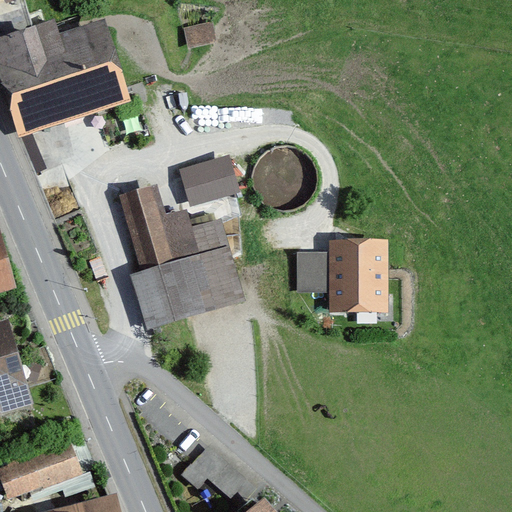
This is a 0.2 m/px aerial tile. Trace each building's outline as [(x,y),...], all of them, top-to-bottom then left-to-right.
[(211,41),(208,26),(189,31),(192,45),(211,41)] [(0,43),(0,76),(14,123),(114,94),(96,33),(71,41),(73,47),(57,52),(53,36),(34,42),(31,34),(0,43)] [(261,193),(268,201),(277,208),(287,210),(298,209),(308,205),(316,198),(322,188),(323,177),(322,167),(317,157),(309,150),(299,146),(288,145),(278,147),(268,153),(262,161),(258,171),(258,182),(261,193)] [(180,176),(190,209),(233,196),(223,163),(180,176)] [(134,276),(149,325),(238,298),(215,222),(161,238),(147,193),(122,201),(144,273),(134,276)] [(336,306),(381,306),(381,248),(336,249),(336,306)] [(0,406),(21,400),(2,334),(0,334),(0,406)] [(78,470),(70,447),(68,447),(63,433),(11,452),(16,466),(0,471),(0,474),(8,496),(78,470)] [(210,476),(231,497),(249,478),(211,443),(184,472),(199,487),(210,476)]
